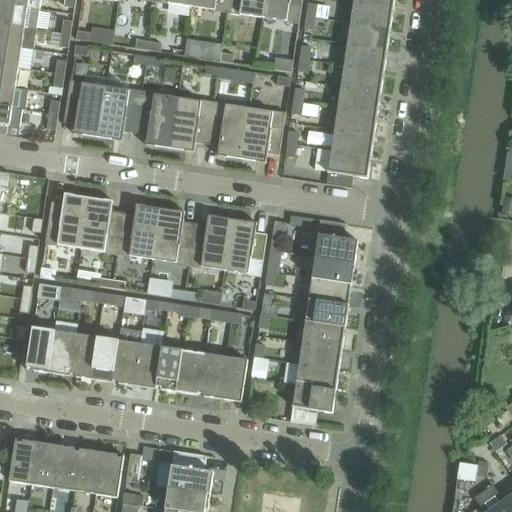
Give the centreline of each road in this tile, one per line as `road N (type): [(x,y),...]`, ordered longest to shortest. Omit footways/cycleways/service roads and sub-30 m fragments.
road 1 (residential): [(401,215),(0,154)]
road 2 (residential): [(363,457),(0,401)]
road 3 (residential): [(363,457),(401,215)]
road 4 (residential): [(401,215),(432,0)]
